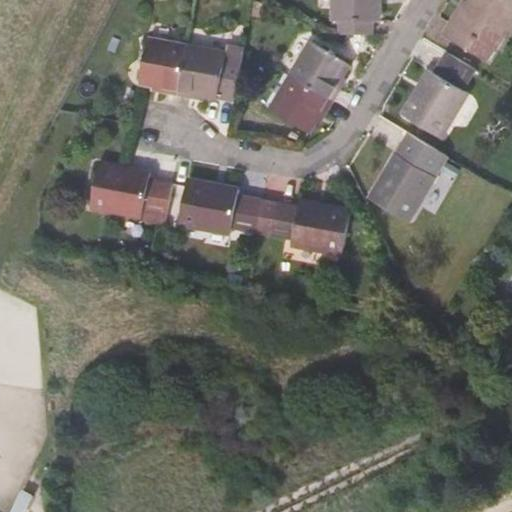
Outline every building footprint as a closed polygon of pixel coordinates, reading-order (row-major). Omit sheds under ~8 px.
[(379,0),(335,0),(335,19),(340,19),(340,34),(373,33),(374,19),(379,19),(379,0)] [(511,13),(511,0),(468,0),(455,23),(449,21),(442,33),(485,58),(511,13)] [(176,94),(185,47),(147,40),(139,83),(162,88),(161,92),(176,94)] [(311,42),(292,74),(333,100),(341,88),(337,86),(348,65),(311,42)] [(225,55),(185,47),(176,94),(192,98),(192,93),(217,98),(225,55)] [(479,69),(450,51),(436,72),(432,69),(406,113),(443,136),(469,92),(466,89),(479,69)] [(333,100),(292,74),(272,108),(309,130),(322,110),(326,112),(333,100)] [(298,130),(290,125),(284,134),(292,140),(298,130)] [(446,154),(416,136),(404,157),(399,155),(372,199),(409,221),(436,177),(433,174),(446,154)] [(169,206),(172,188),(173,183),(151,179),(152,174),(99,164),(91,208),(144,217),(145,212),(154,214),(152,223),(166,225),(169,206)] [(239,190),(188,181),(180,223),(232,233),(233,228),(255,232),(261,199),(239,194),(239,190)] [(180,189),(172,188),(169,206),(177,207),(180,189)] [(270,235),(276,201),(261,199),(255,232),(270,235)] [(300,206),(276,201),(270,235),(293,239),(293,244),(344,253),(352,210),(301,201),(300,206)]
